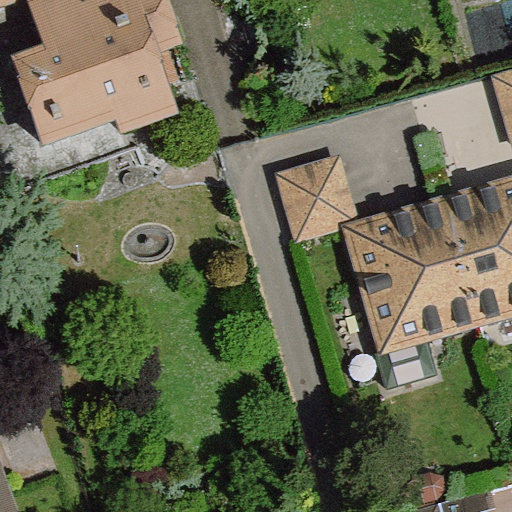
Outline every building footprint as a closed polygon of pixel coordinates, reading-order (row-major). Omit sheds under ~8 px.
[(128,143),(185,122),(162,60),(183,52),(163,0),(37,0),(21,6),(39,57),(8,68),(41,158),(123,129),(128,143)] [(511,77),(500,81),(511,125),(511,77)] [(282,180),(299,238),(355,222),(337,163),(282,180)] [(511,186),(351,232),(385,351),(511,315),(511,186)] [(27,511),(0,440),(0,511),(27,511)]
